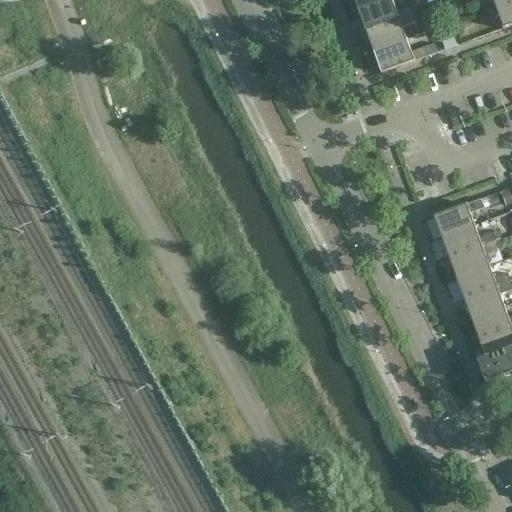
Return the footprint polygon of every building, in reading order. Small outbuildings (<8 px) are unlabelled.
[(393,0),(392,0),(354,0),(359,13),(393,0)] [(367,33),(414,16),(411,7),(397,12),(393,0),(359,13),(367,33)] [(511,2),(511,0),(492,0),(496,8),(511,2)] [(511,2),(496,8),(504,30),(511,26),(511,2)] [(408,41),(403,29),(417,24),(414,16),(367,33),(374,53),(408,41)] [(382,74),(429,57),(426,48),(412,53),(408,41),(374,53),(382,74)] [(475,226),(471,214),(485,209),(481,200),(468,205),(434,217),(442,238),(475,226)] [(449,259),(496,242),(493,234),(480,238),(475,226),(442,238),(449,259)] [(490,267),(486,255),(499,250),(496,242),(449,259),(456,279),(490,267)] [(463,299),(511,283),(508,274),(494,279),(490,267),(456,279),(463,299)] [(505,308),(500,296),(511,291),(511,285),(511,283),(463,299),(471,320),(505,308)] [(478,340),(511,327),(511,318),(509,320),(505,308),(471,320),(478,340)] [(511,350),(511,327),(478,340),(485,360),(511,350)] [(511,350),(485,360),(478,362),(486,385),(511,375),(511,350)]
